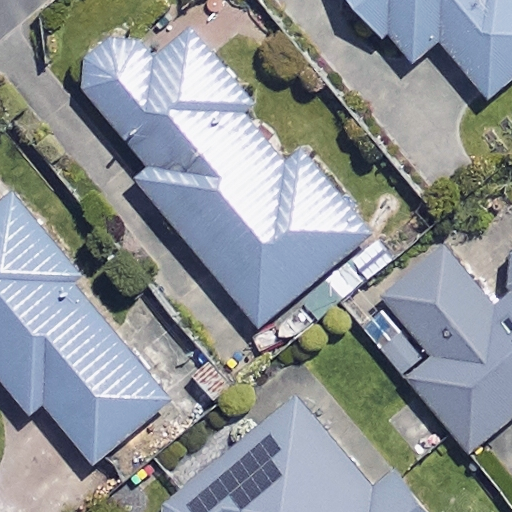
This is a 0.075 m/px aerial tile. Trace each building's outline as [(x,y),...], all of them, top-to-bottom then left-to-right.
[(511,0),(359,0),(413,64),(445,37),(496,97),(511,83),(511,0)] [(254,101),(193,25),(154,57),(134,33),(83,74),(158,166),(146,176),(265,324),(376,235),(307,150),(291,163),(247,108),(254,101)] [(87,274),(13,186),(0,197),(0,366),(39,412),(51,401),(103,462),(175,400),(76,284),(87,274)] [(511,265),(507,270),(511,276),(511,301),(501,311),(446,243),(388,291),(442,357),(416,379),(475,451),(511,420),(511,265)] [(433,511),(310,377),(163,511),(433,511)]
